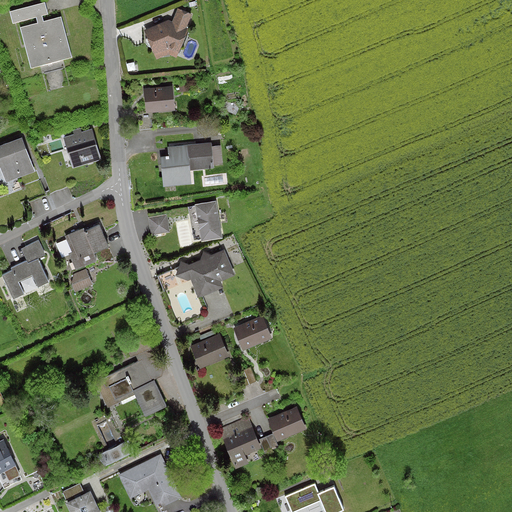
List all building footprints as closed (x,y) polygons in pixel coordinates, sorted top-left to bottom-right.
[(29,18),(26,6),(9,11),(12,23),(29,18)] [(60,16),(37,22),(19,27),(30,68),(71,57),(60,16)] [(182,29),(167,22),(146,31),(155,51),(167,46),(176,49),(184,29),(182,29)] [(187,90),(186,82),(178,84),(179,91),(187,90)] [(171,109),(169,87),(146,89),(146,93),(148,111),(171,109)] [(98,156),(90,130),(64,138),(72,164),(98,156)] [(2,145),(0,145),(0,166),(5,181),(33,170),(21,138),(6,144),(6,143),(5,143),(4,143),(4,144),(3,144),(2,144),(2,145)] [(196,160),(211,159),(210,145),(195,146),(196,160)] [(160,158),(161,171),(163,185),(175,184),(174,177),(189,176),(186,146),(170,148),(170,149),(171,155),(165,155),(165,157),(160,158)] [(189,212),(191,227),(200,225),(202,237),(219,234),(213,202),(197,205),(198,210),(189,212)] [(167,230),(165,215),(148,218),(151,233),(167,230)] [(74,261),(77,267),(96,259),(92,252),(106,246),(107,245),(102,233),(98,224),(84,230),(81,232),(80,229),(68,234),(76,251),(69,254),(72,262),(74,261)] [(38,240),(24,246),(30,257),(31,257),(43,251),(38,240)] [(204,254),(201,261),(188,266),(199,292),(201,291),(215,285),(218,284),(216,279),(231,273),(222,252),(211,257),(204,254)] [(26,260),(10,267),(11,270),(1,274),(12,298),(23,292),(17,280),(31,273),(37,286),(48,281),(37,257),(32,259),(27,262),(26,260)] [(74,290),(90,283),(84,269),(73,274),(76,281),(71,283),(74,290)] [(235,328),(240,339),(244,347),(260,341),(257,334),(266,331),(260,317),(241,325),(235,328)] [(126,337),(138,361),(100,378),(104,387),(99,390),(105,403),(132,390),(144,415),(160,408),(165,405),(153,379),(151,380),(145,368),(159,361),(157,355),(144,329),(126,337)] [(209,362),(225,355),(217,335),(193,346),(198,359),(207,356),(209,362)] [(250,367),(242,370),(248,384),(255,381),(250,367)] [(248,384),(242,370),(236,373),(242,387),(248,384)] [(291,425),(300,422),(294,408),(270,418),(278,438),(294,432),(291,425)] [(239,447),(242,454),(257,447),(255,441),(249,427),(225,437),(230,450),(239,447)] [(265,436),(271,450),(278,446),(272,433),(265,436)] [(271,450),(265,436),(258,439),(264,452),(271,450)] [(96,455),(104,464),(134,450),(129,439),(96,455)] [(0,446),(0,468),(13,462),(4,445),(0,446)] [(121,475),(130,494),(143,488),(145,481),(154,484),(151,490),(158,503),(159,503),(176,494),(161,463),(152,460),(125,473),(121,475)] [(314,482),(284,495),(291,511),(320,500),(324,511),(333,511),(343,508),(333,485),(318,492),(314,482)] [(89,491),(84,494),(67,502),(71,511),(98,511),(95,505),(89,491)]
